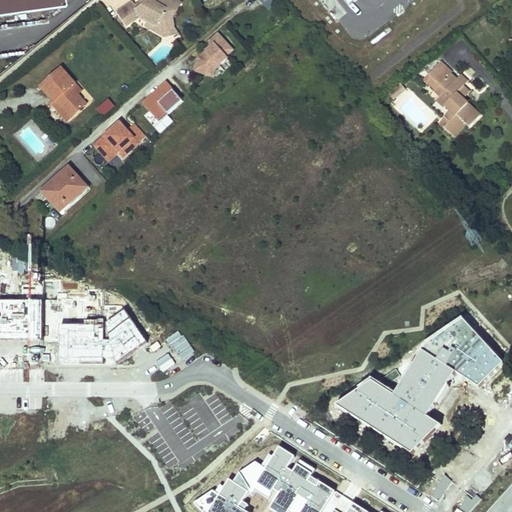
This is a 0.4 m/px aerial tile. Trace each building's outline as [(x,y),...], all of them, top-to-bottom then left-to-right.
[(0,0),(0,15),(66,6),(65,0),(0,0)] [(148,21),(165,28),(174,27),(173,17),(181,2),(177,0),(146,0),(144,5),(136,9),(134,5),(132,3),(118,11),(126,25),(140,16),(141,18),(148,21)] [(140,0),(140,2),(134,5),(136,9),(144,5),(146,0),(140,0)] [(167,35),(177,33),(174,27),(165,28),(148,21),(146,26),(167,35)] [(225,56),(232,50),(218,34),(210,41),(213,44),(198,58),(194,71),(213,76),(215,69),(227,58),(225,56)] [(441,63),(429,75),(440,85),(446,91),(440,97),(437,101),(444,109),(445,107),(453,116),(448,120),(445,118),(440,124),(452,136),(465,124),(469,128),(480,116),(463,100),(466,96),(461,91),(463,88),(451,76),(453,74),(441,63)] [(61,68),(41,86),(54,102),(56,100),(71,117),(86,104),(77,94),(71,87),(75,84),(61,68)] [(167,82),(143,103),(160,123),(169,115),(169,114),(183,101),(174,90),(175,90),(167,82)] [(401,82),(389,92),(394,97),(405,87),(401,82)] [(75,84),(71,87),(77,94),(81,91),(75,84)] [(440,85),(434,92),(440,97),(446,91),(440,85)] [(102,116),(115,105),(108,97),(95,107),(102,116)] [(54,102),(52,103),(67,120),(71,117),(56,100),(54,102)] [(122,159),(144,139),(133,126),(125,133),(118,125),(93,147),(107,163),(118,154),(122,159)] [(69,167),(43,190),(60,209),(69,202),(70,203),(88,188),(69,167)] [(0,338),(41,338),(41,300),(0,299),(0,338)] [(104,323),(59,323),(58,365),(117,365),(147,341),(124,308),(104,323)]
